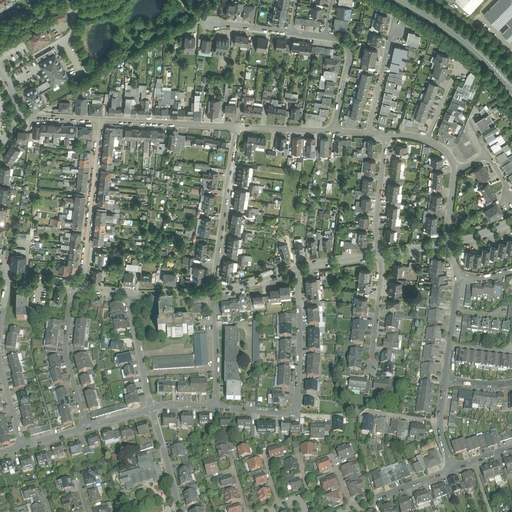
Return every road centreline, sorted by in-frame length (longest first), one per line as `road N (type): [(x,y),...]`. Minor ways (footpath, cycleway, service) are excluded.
road 1 (residential): [(82,287),(101,120)]
road 2 (residential): [(236,127),(213,292)]
road 3 (residential): [(71,285),(65,352),(86,428)]
road 4 (residential): [(296,269),(297,413)]
road 5 (tertiary): [(511,86),(402,0)]
road 6 (residential): [(236,127),(101,120)]
road 7 (residential): [(385,134),(377,254)]
